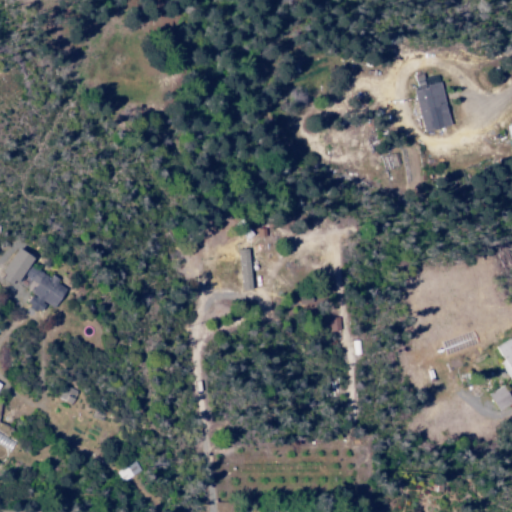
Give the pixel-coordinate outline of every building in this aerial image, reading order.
[(446,125),(437,81),(421,84),(419,76),(412,77),(414,89),(411,90),(419,131),(446,125)] [(0,263),(0,275),(11,282),(26,257),(10,247),(0,263)] [(236,289),(246,289),(244,249),(235,249),(236,289)] [(62,286),(25,263),(19,273),(32,282),(26,292),(29,294),(23,304),(35,312),(41,303),(50,308),(62,286)] [(327,331),(338,330),(336,316),(325,318),(327,331)] [(486,392),(494,410),(509,403),(501,386),(486,392)] [(139,471),(133,461),(114,471),(120,481),(139,471)]
